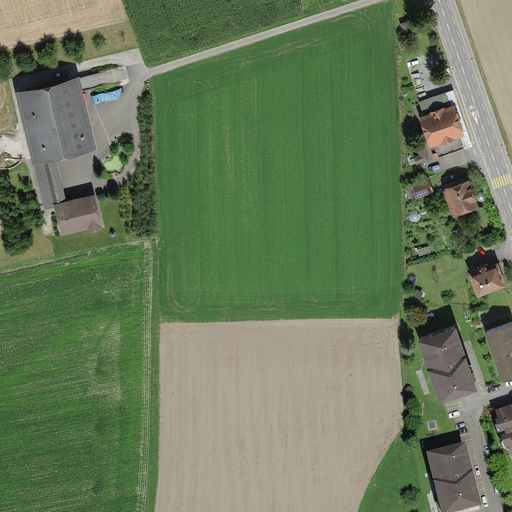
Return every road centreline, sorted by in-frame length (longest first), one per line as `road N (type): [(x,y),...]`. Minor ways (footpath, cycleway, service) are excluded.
road 1 (primary): [(511,214),(438,0)]
road 2 (residential): [(497,511),(472,411),(511,390)]
